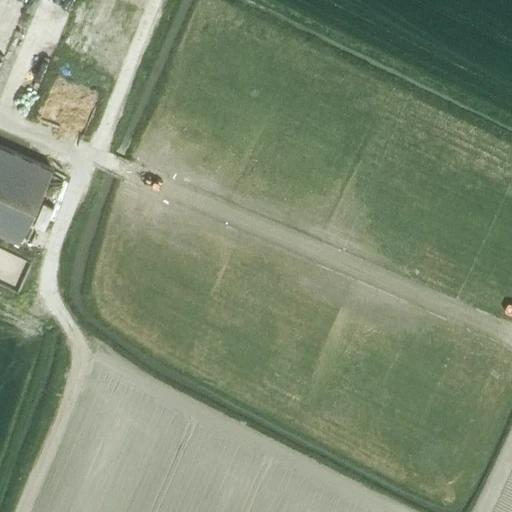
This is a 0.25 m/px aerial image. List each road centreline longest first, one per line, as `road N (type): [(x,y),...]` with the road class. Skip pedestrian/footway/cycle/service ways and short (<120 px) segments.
road 1 (track): [(86,157),(47,274),(49,295),(77,337)]
road 2 (track): [(86,157),(154,0)]
